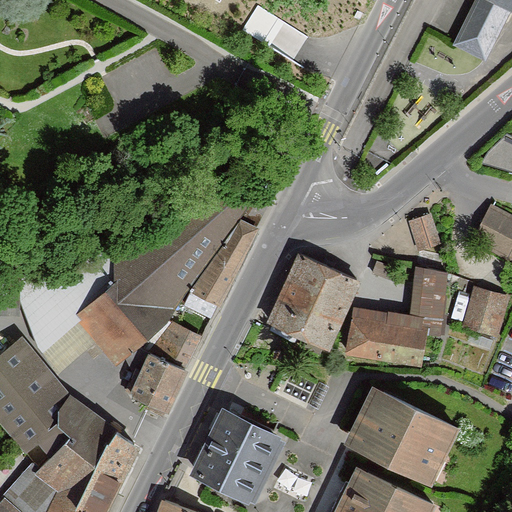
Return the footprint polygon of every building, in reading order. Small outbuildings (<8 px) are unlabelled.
[(511,0),(477,0),(457,42),(485,55),(510,4),(511,4),(511,0)] [(511,130),(504,128),(493,159),(511,166),(511,130)] [(146,406),(164,414),(184,368),(200,335),(166,319),(188,285),(219,300),(257,225),(237,217),(250,199),(235,182),(116,246),(62,276),(54,280),(58,287),(28,300),(45,352),(59,370),(87,345),(96,356),(106,349),(117,362),(140,341),(151,351),(142,370),(138,369),(129,390),(149,399),(146,406)] [(511,219),(492,208),(473,241),(508,262),(511,263),(511,219)] [(431,214),(410,220),(419,250),(440,243),(431,214)] [(355,282),(299,257),(270,322),(326,347),(355,282)] [(413,316),(356,309),(348,355),(423,366),(431,317),(444,318),(449,272),(420,269),(413,316)] [(0,275),(0,310),(18,310),(18,275),(0,275)] [(510,298),(474,287),(462,328),(498,339),(510,298)] [(66,441),(89,409),(70,396),(23,338),(0,355),(0,417),(26,450),(53,431),(66,441)] [(460,424),(378,386),(352,442),(434,480),(460,424)] [(286,438),(226,407),(193,470),(254,501),(286,438)] [(6,498),(22,511),(104,511),(137,446),(89,409),(66,441),(36,475),(29,471),(6,498)] [(430,511),(436,501),(356,464),(333,511),(430,511)] [(0,511),(22,511),(6,498),(0,505),(0,511)] [(204,511),(168,499),(163,511),(204,511)]
